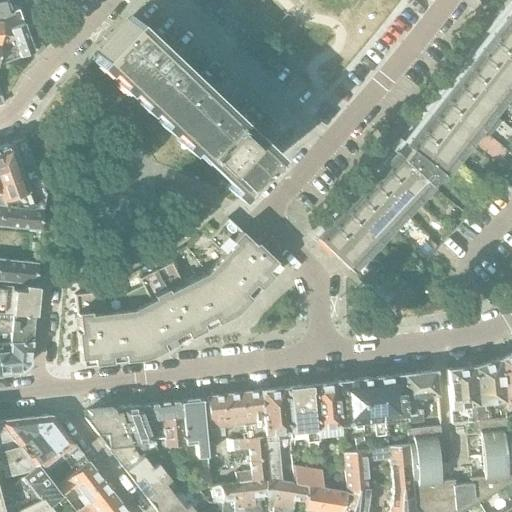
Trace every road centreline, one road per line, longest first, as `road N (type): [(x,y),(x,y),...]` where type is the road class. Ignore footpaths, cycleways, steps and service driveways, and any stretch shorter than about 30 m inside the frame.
road 1 (residential): [(43,393),(321,356)]
road 2 (residential): [(321,356),(313,268),(262,219),(327,148)]
road 3 (residential): [(327,148),(167,0)]
road 4 (residential): [(321,356),(474,339),(511,321)]
road 5 (residential): [(327,148),(451,0)]
road 6 (residential): [(0,123),(113,0)]
road 7 (residential): [(43,393),(140,511)]
